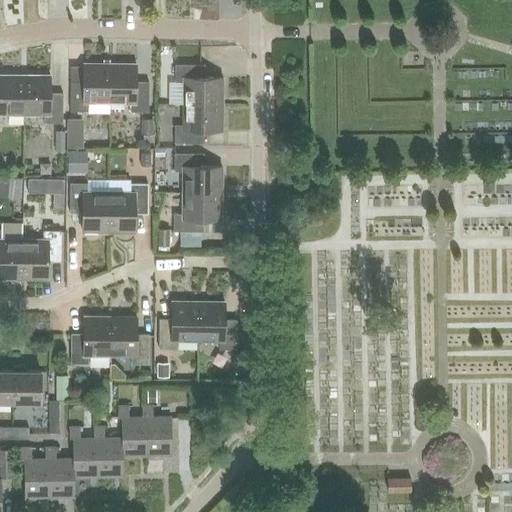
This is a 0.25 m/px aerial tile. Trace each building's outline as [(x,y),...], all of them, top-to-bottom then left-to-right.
[(111,103),(111,64),(85,64),(84,81),(72,81),(72,111),(89,112),(89,103),(111,103)] [(111,64),(111,103),(132,103),(132,112),(150,112),(150,82),(138,82),(138,64),(111,64)] [(184,103),(224,103),(224,77),(206,77),(206,64),(177,64),(176,82),(184,82),(184,103)] [(25,114),(25,76),(0,76),(0,122),(3,123),(3,114),(25,114)] [(25,76),(25,114),(46,114),(46,123),(63,124),(63,94),(51,94),(51,76),(25,76)] [(224,130),(224,103),(184,103),(184,125),(176,125),(176,142),(206,142),(206,130),(224,130)] [(78,119),(67,119),(67,148),(78,148),(78,119)] [(141,119),(141,135),(143,135),(152,135),(153,119),(141,119)] [(66,131),(58,131),(57,151),(66,151),(66,131)] [(143,135),(143,143),(154,143),(154,135),(152,135),(143,135)] [(155,149),(155,158),(164,158),(164,149),(155,149)] [(86,169),(86,152),(68,151),(68,169),(68,173),(86,173),(86,169)] [(150,166),(151,154),(141,154),(141,166),(150,166)] [(184,192),(223,193),(224,167),(206,167),(206,154),(176,154),(176,171),(184,171),(184,192)] [(8,178),(0,178),(0,198),(8,198),(8,178)] [(44,179),(43,192),(64,193),(64,179),(44,179)] [(110,231),(110,193),(89,193),(89,184),(71,184),(71,214),(83,214),(83,231),(110,231)] [(110,193),(110,231),(135,231),(135,214),(148,214),(148,184),(131,184),(131,193),(110,193)] [(223,219),(223,193),(184,192),(184,214),(175,214),(175,231),(205,231),(205,219),(223,219)] [(169,246),(169,230),(158,229),(158,246),(169,246)] [(0,278),(23,279),(23,240),(2,240),(2,232),(0,231),(0,278)] [(23,240),(23,279),(49,279),(49,261),(62,261),(62,232),(45,232),(45,240),(23,240)] [(199,340),(200,301),(174,301),(173,318),(160,318),(160,348),(178,348),(178,339),(199,340)] [(200,301),(199,340),(220,340),(220,348),(238,348),(238,319),(226,319),(226,301),(200,301)] [(112,355),(112,316),(86,316),(86,333),(73,333),(72,364),(90,364),(90,355),(112,355)] [(112,316),(112,355),(133,355),(133,364),(150,364),(151,334),(138,334),(138,316),(112,316)] [(232,354),(232,368),(244,368),(244,354),(232,354)] [(156,363),(156,378),(169,378),(169,363),(156,363)] [(15,371),(14,403),(42,403),(42,372),(26,372),(26,367),(14,367),(14,371),(15,371)] [(15,371),(14,371),(0,371),(0,402),(14,403),(15,371)] [(138,371),(138,380),(150,380),(150,371),(138,371)] [(68,376),(55,376),(55,400),(68,400),(68,376)] [(148,391),(148,406),(154,405),(156,405),(156,391),(148,391)] [(50,434),(60,434),(60,401),(54,401),(49,401),(50,434)] [(148,406),(144,406),(144,416),(148,416),(149,455),(173,454),(172,415),(154,416),(154,405),(148,406)] [(130,406),(119,406),(119,418),(122,418),(123,437),(124,437),(125,455),(149,455),(148,416),(144,416),(130,416),(130,406)] [(105,426),(95,427),(96,437),(100,437),(100,476),(125,476),(125,455),(124,437),(123,437),(106,437),(105,426)] [(0,438),(14,439),(14,428),(0,427),(0,438)] [(81,427),(70,427),(71,439),(73,439),(73,458),(75,458),(75,477),(100,476),(100,437),(96,437),(81,438),(81,427)] [(30,428),(14,428),(14,439),(30,439),(30,428)] [(56,448),(46,448),(46,459),(50,459),(51,497),(76,497),(75,477),(75,458),(73,458),(56,458),(56,448)] [(31,449),(22,449),(22,460),(25,460),(26,498),(51,497),(50,459),(46,459),(32,459),(31,449)] [(0,460),(1,478),(13,478),(12,450),(0,450),(0,460)] [(411,491),(411,478),(389,478),(389,492),(411,491)]
